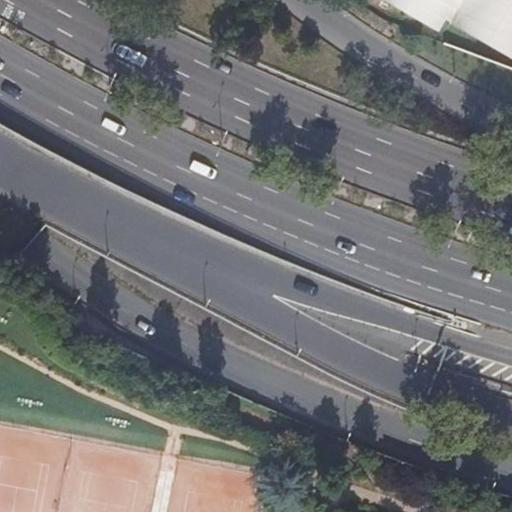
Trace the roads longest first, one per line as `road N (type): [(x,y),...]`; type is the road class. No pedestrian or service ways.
road 1 (trunk): [(0,221),(150,319),(385,432),(511,473)]
road 2 (trunk): [(0,71),(145,151),(332,232),(511,293)]
road 3 (trunk): [(511,199),(367,150),(49,0)]
road 4 (primary): [(210,264),(389,377),(511,418)]
road 5 (trunk): [(210,264),(511,360)]
road 6 (trunk): [(511,125),(379,54),(308,0)]
road 7 (primary): [(0,152),(210,264)]
